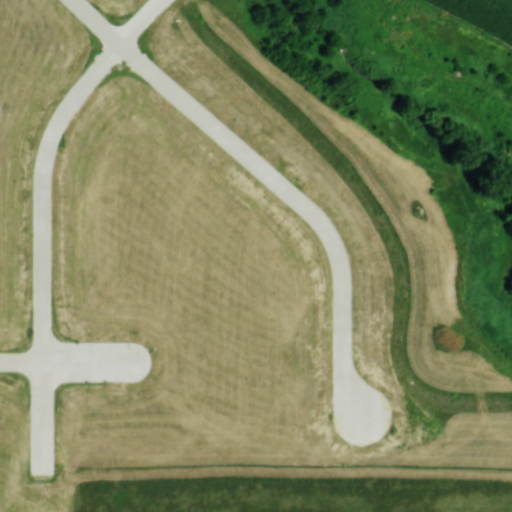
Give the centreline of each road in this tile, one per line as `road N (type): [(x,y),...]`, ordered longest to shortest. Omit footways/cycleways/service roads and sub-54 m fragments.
road 1 (residential): [(158,0),(65,108),(43,161),(39,511)]
road 2 (residential): [(118,42),(328,232),(342,267),(344,384),(362,416)]
